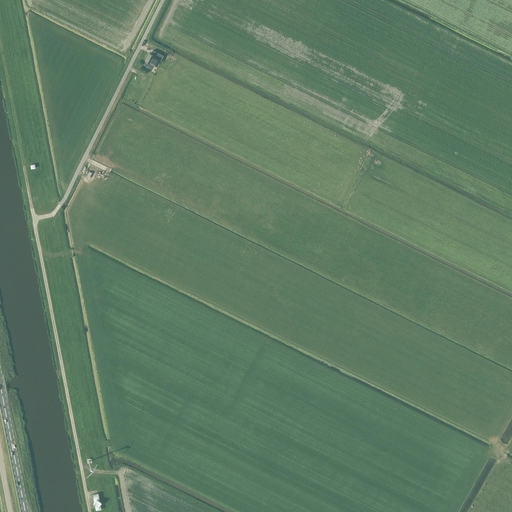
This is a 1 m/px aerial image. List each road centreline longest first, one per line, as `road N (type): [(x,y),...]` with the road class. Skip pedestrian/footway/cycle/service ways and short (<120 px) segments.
road 1 (unclassified): [(34,219),(62,202),(162,0)]
road 2 (primary): [(24,511),(0,386)]
